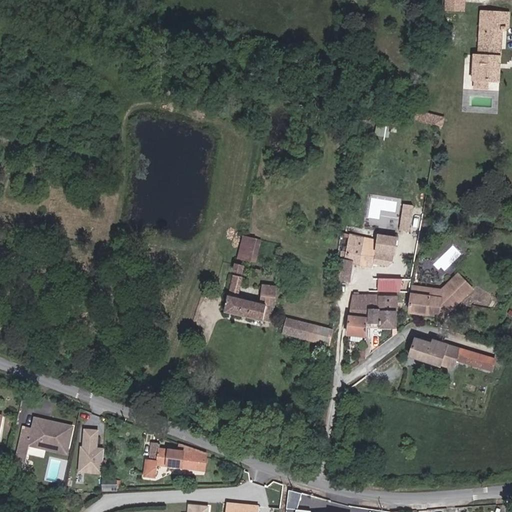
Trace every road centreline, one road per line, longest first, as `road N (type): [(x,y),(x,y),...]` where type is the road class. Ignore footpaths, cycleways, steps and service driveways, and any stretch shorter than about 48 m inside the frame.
road 1 (residential): [(0,367),(302,484),(401,504),(511,491)]
road 2 (unknown): [(342,382),(350,292),(396,267)]
